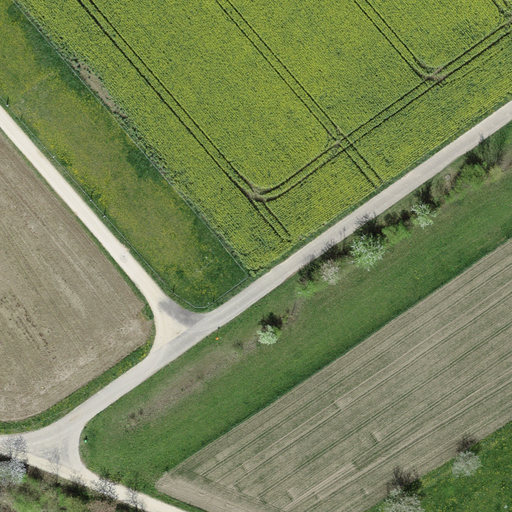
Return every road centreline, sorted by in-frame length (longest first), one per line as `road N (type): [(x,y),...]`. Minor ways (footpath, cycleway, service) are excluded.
road 1 (track): [(0,116),(189,337)]
road 2 (track): [(168,511),(0,451)]
